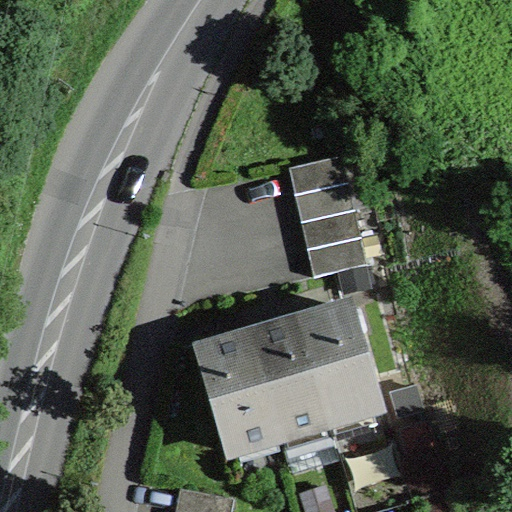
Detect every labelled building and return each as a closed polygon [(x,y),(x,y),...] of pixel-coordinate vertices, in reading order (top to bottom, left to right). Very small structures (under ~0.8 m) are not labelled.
[(342,155),(287,168),(314,277),(369,264),(342,155)] [(349,308),(299,323),(329,423),(379,409),(349,308)] [(299,323),(251,337),(281,438),(329,423),(299,323)] [(251,337),(201,352),(231,452),(281,438),(251,337)] [(232,511),(235,499),(180,488),(175,511),(232,511)]
